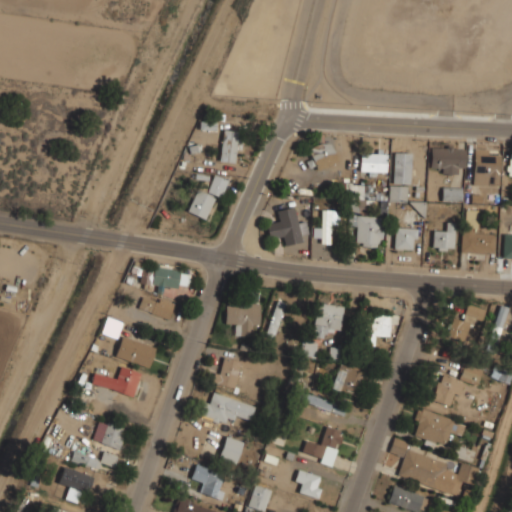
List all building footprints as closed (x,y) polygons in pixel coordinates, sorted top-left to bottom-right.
[(215,122),(198,122),(198,129),(214,130),(215,122)] [(236,131),(222,130),(219,161),(233,163),(236,131)] [(315,169),(337,161),(329,140),(307,148),(315,169)] [(429,172),(463,173),(464,147),(429,146),(429,172)] [(498,148),(472,148),(472,184),(498,184),(498,148)] [(385,153),(359,153),(359,174),(385,174),(385,153)] [(220,197),(226,179),(212,175),(207,193),(220,197)] [(362,184),(339,184),(339,197),(362,197),(362,184)] [(406,186),(387,186),(387,201),(405,201),(406,186)] [(441,200),(460,200),(460,186),(441,186),(441,200)] [(213,197),(195,190),(186,212),(204,219),(213,197)] [(265,224),(267,239),(282,236),(284,245),(301,242),(300,235),(307,234),(305,221),(296,222),(293,207),(276,210),(278,221),(265,224)] [(492,254),(493,233),(475,232),(476,210),(462,209),(460,252),(492,254)] [(339,210),(320,210),(319,243),(329,244),(329,229),(338,229),(339,210)] [(380,246),(381,215),(355,215),(355,246),(380,246)] [(431,250),(453,250),(453,221),(444,221),(444,231),(431,231),(431,250)] [(393,249),(415,249),(415,227),(393,227),(393,249)] [(511,258),(511,233),(502,233),(501,258),(511,258)] [(187,287),(188,269),(139,267),(138,285),(187,287)] [(136,308),(168,319),(173,303),(142,292),(136,308)] [(264,335),(273,338),(284,302),(275,300),(264,335)] [(233,323),(233,335),(251,335),(251,325),(258,325),(258,303),(224,303),(223,323),(233,323)] [(326,328),(339,329),(341,304),(314,303),(312,336),(325,337),(326,328)] [(464,341),(473,316),(478,317),(479,312),(466,307),(463,315),(455,312),(447,335),(464,341)] [(388,313),(371,313),(371,322),(362,322),(362,343),(374,343),(374,335),(388,335),(388,313)] [(113,354),(147,368),(155,347),(121,334),(113,354)] [(299,356),(314,357),(315,341),(300,340),(299,356)] [(211,382),(232,388),(239,361),(218,355),(211,382)] [(357,396),(366,369),(339,360),(331,387),(357,396)] [(438,373),(431,400),(449,405),(452,395),(457,396),(462,380),(476,384),(481,368),(462,363),(458,379),(438,373)] [(115,378),(92,372),(89,383),(133,396),(140,372),(118,365),(115,378)] [(511,372),(492,366),(489,377),(508,382),(511,372)] [(254,405),(207,390),(198,416),(223,424),(226,415),(248,422),(254,405)] [(345,404),(301,392),(298,402),(342,414),(345,404)] [(418,408),(409,433),(444,445),(450,427),(459,430),(462,424),(418,408)] [(125,427),(106,420),(98,443),(118,449),(125,427)] [(341,430),(322,425),(317,443),(303,439),(298,456),(331,465),(341,430)] [(234,463),(242,440),(223,435),(216,457),(234,463)] [(394,476),(457,495),(460,482),(473,486),(478,467),(459,461),(456,472),(444,468),(446,459),(391,442),(388,451),(401,454),(394,476)] [(68,460),(97,469),(99,461),(112,465),(115,456),(99,450),(97,457),(72,449),(68,460)] [(188,477),(199,481),(196,490),(215,498),(225,475),(195,462),(188,477)] [(103,492),(106,483),(60,470),(58,479),(103,492)] [(293,480),(301,482),(298,493),(317,497),(322,475),(295,470),(293,480)] [(264,511),(272,489),(253,483),(245,506),(264,511)] [(421,511),(428,495),(392,483),(386,501),(418,511),(421,511)] [(171,511),(213,511),(215,509),(177,495),(171,511)]
